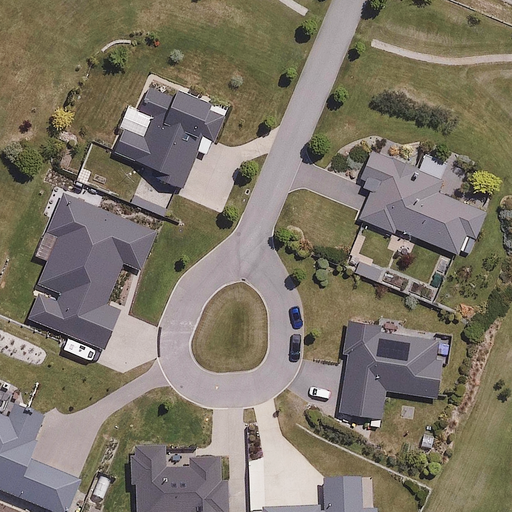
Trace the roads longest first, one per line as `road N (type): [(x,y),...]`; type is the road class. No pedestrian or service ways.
road 1 (residential): [(248,254),(273,289),(281,327),(272,365),(253,392),(204,392),(181,368),(176,331),(191,287),(216,264)]
road 2 (residential): [(248,254),(350,0)]
